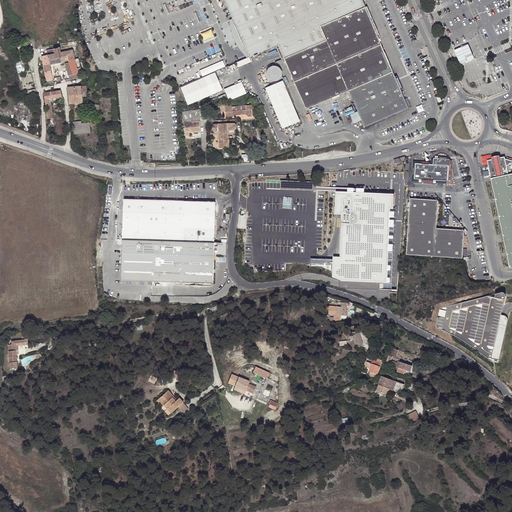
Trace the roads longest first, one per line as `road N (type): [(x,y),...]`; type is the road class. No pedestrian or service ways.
road 1 (unclassified): [(511,404),(472,362),(381,310),(299,283),(240,283),(231,269),(233,170)]
road 2 (unclassified): [(0,133),(105,170),(233,170)]
road 3 (unclassified): [(418,144),(344,161),(233,170)]
road 4 (unclassified): [(408,0),(448,88),(449,113)]
